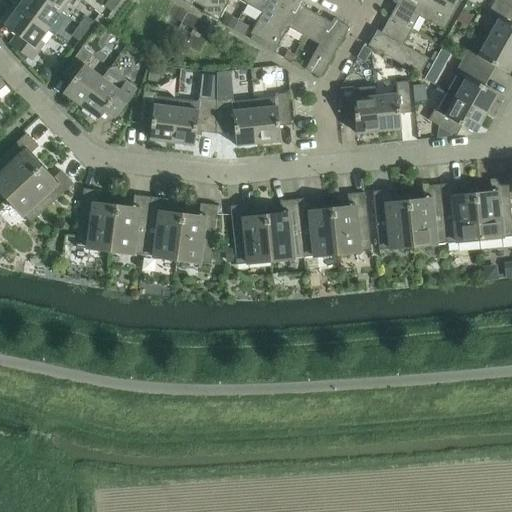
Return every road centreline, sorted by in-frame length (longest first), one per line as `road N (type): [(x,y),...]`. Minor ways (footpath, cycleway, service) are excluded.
road 1 (unclassified): [(0,360),(166,391),(511,371)]
road 2 (residential): [(0,60),(102,162),(233,175),(331,164)]
road 3 (residential): [(331,164),(498,151)]
road 4 (residential): [(331,164),(323,96),(364,21)]
